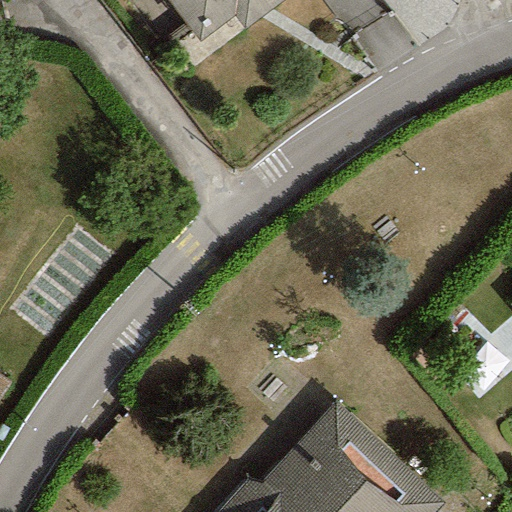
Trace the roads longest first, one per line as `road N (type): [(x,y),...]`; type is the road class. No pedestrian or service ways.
road 1 (unclassified): [(1,511),(85,384),(191,260),(431,77)]
road 2 (unknown): [(97,0),(114,30),(281,194)]
